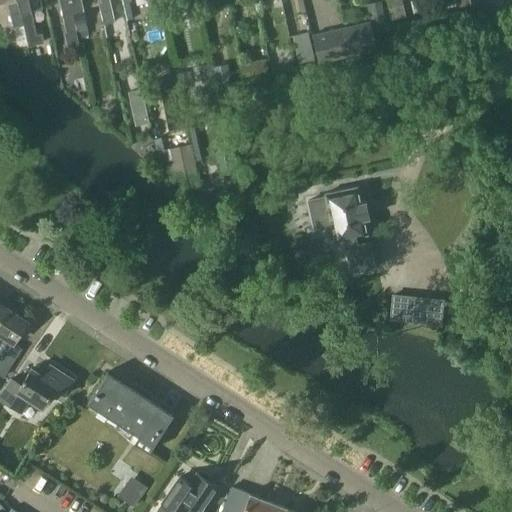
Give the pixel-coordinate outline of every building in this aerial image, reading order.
[(0,0),(0,1),(7,0),(9,14),(20,12),(17,0),(0,0)] [(17,0),(20,12),(23,25),(27,45),(43,42),(41,32),(36,33),(31,11),(42,8),(40,0),(17,0)] [(58,0),(62,14),(73,12),(70,0),(58,0)] [(70,0),(73,12),(83,10),(80,0),(70,0)] [(190,0),(178,0),(181,9),(192,7),(190,0)] [(386,0),(388,10),(390,20),(392,20),(406,17),(404,4),(403,5),(402,0),(386,0)] [(412,12),(429,9),(427,0),(413,0),(410,1),(412,12)] [(455,1),(433,5),(434,10),(457,6),(455,1)] [(114,21),(110,6),(100,8),(103,23),(114,21)] [(77,30),(86,28),(83,10),(73,12),(77,30)] [(12,28),(23,25),(20,12),(9,14),(12,28)] [(76,30),(77,30),(73,12),(62,14),(66,32),(76,30)] [(383,13),(371,16),(374,27),(386,25),(383,13)] [(312,35),(319,66),(377,53),(371,22),(312,35)] [(266,59),(240,64),(243,77),(269,72),(266,59)] [(408,100),(428,95),(420,60),(400,64),(408,100)] [(190,144),(168,149),(174,177),(174,179),(197,174),(196,172),(190,144)] [(232,156),(217,159),(224,190),(239,186),(232,156)] [(357,186),(325,193),(326,196),(309,200),(315,227),(332,224),(335,240),(344,238),(351,271),(378,266),(370,231),(366,232),(363,218),(369,217),(368,214),(365,204),(366,204),(365,201),(360,202),(357,186)] [(442,331),(445,304),(393,298),(390,325),(442,331)] [(13,343),(27,321),(7,307),(0,317),(0,334),(3,337),(0,341),(0,344),(7,350),(0,360),(0,373),(3,376),(8,369),(21,348),(13,343)] [(0,394),(0,396),(21,410),(29,397),(42,406),(52,391),(61,396),(72,378),(49,363),(42,374),(31,366),(20,383),(11,377),(0,394)] [(133,442),(149,452),(173,414),(108,371),(88,403),(138,435),(133,442)] [(210,481),(212,478),(208,473),(201,471),(199,473),(197,472),(190,482),(181,476),(163,503),(176,511),(204,511),(202,510),(209,499),(209,498),(218,486),(210,481)] [(148,487),(131,476),(118,496),(135,507),(148,487)] [(232,487),(222,511),(264,511),(269,501),(250,493),(232,487)] [(264,511),(285,511),(288,508),(269,501),(264,511)]
